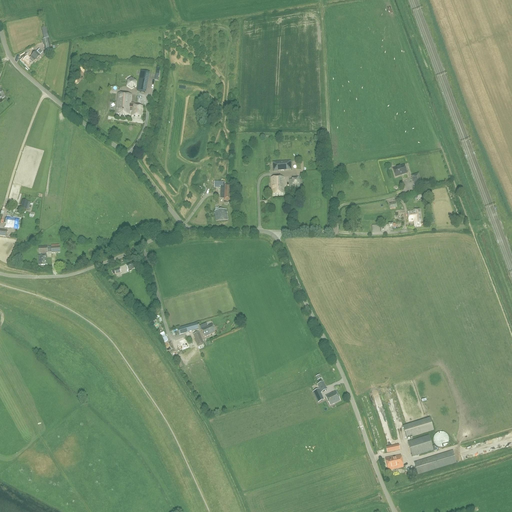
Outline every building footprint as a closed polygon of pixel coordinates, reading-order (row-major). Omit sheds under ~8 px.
[(44,39),(42,39),(45,51),(51,49),(48,38),(44,39)] [(27,55),(22,61),(28,67),(34,62),(33,61),(34,61),(35,59),(36,59),(40,55),(41,57),(44,53),(42,52),(39,49),(36,52),(35,51),(31,55),(31,56),(29,58),(27,55)] [(141,71),(137,91),(145,92),(149,73),(141,71)] [(127,86),(131,88),(135,86),(135,82),(131,79),(127,81),(127,86)] [(118,94),(116,115),(130,115),(130,106),(132,106),(131,116),(142,116),(142,106),(135,106),(135,104),(130,103),(131,95),(118,94)] [(273,163),(274,171),(291,170),(291,162),(273,163)] [(407,173),(404,166),(393,169),(395,177),(407,173)] [(415,187),(422,185),(418,174),(412,176),(415,187)] [(284,194),(283,177),(271,178),(272,195),(284,194)] [(302,187),(301,182),(301,179),(299,179),(299,178),(292,179),(289,180),(290,188),(302,187)] [(22,200),(20,208),(28,210),(30,202),(22,200)] [(226,209),(215,211),(216,222),(228,220),(226,209)] [(408,222),(414,221),(414,227),(421,226),(421,225),(424,225),(424,223),(421,223),(419,209),(414,210),(414,211),(407,212),(408,222)] [(19,219),(7,217),(5,226),(17,228),(19,219)] [(40,254),(41,265),(47,265),(47,254),(48,253),(47,247),(39,247),(39,254),(40,254)] [(194,323),(183,327),(185,333),(196,330),(194,323)] [(204,337),(215,332),(211,324),(207,326),(206,324),(199,327),(204,337)] [(199,332),(193,335),(196,343),(202,340),(199,332)] [(321,393),(327,390),(323,382),(317,384),(319,388),(321,393)] [(336,391),(325,396),(330,406),(340,400),(336,391)] [(406,438),(433,430),(430,418),(403,426),(406,438)] [(446,446),(447,444),(448,442),(449,440),(448,438),(447,435),(446,434),(444,433),(442,432),(439,432),(437,433),(436,434),(434,436),(433,438),(433,441),(434,443),(435,445),(437,446),(439,447),(441,447),(444,447),(446,446)] [(412,456),(433,450),(429,435),(408,442),(412,456)] [(503,442),(469,450),(470,456),(505,448),(503,442)] [(398,444),(386,447),(387,452),(400,450),(398,444)] [(452,450),(414,462),(418,474),(456,463),(452,450)] [(401,455),(385,458),(388,470),(403,467),(401,455)]
